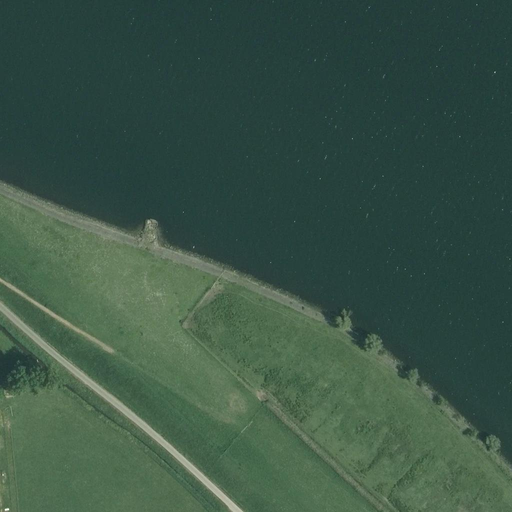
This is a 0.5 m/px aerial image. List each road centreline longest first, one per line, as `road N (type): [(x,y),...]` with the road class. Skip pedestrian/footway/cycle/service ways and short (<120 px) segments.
road 1 (track): [(0,283),(108,353),(287,511)]
road 2 (unclassified): [(234,511),(0,309)]
